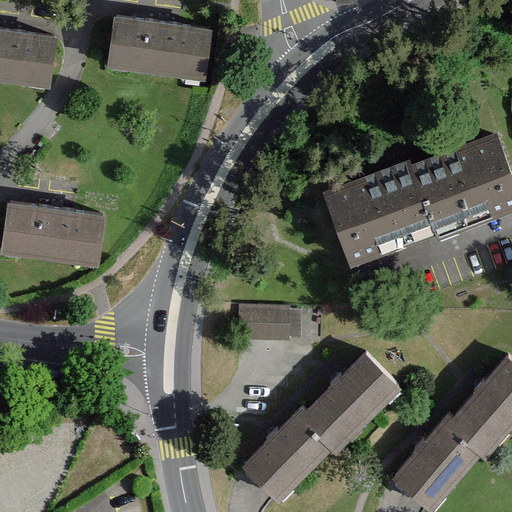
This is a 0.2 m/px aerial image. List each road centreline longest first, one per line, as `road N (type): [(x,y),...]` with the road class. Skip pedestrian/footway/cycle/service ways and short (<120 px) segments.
road 1 (secondary): [(167,353),(182,263),(216,176),(261,106),(303,62)]
road 2 (tertiary): [(167,353),(0,336)]
road 3 (secondary): [(167,353),(189,511)]
road 4 (secondary): [(303,62),(411,0)]
